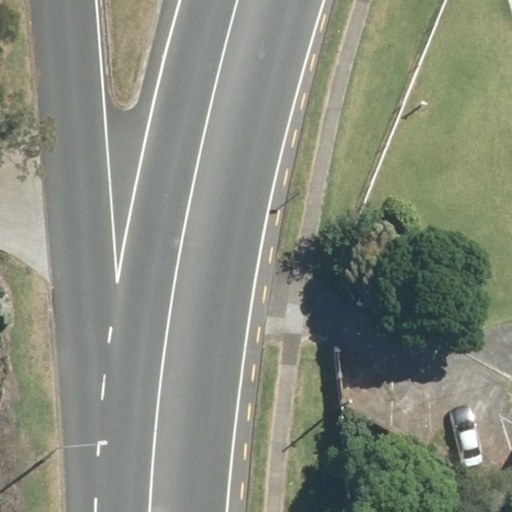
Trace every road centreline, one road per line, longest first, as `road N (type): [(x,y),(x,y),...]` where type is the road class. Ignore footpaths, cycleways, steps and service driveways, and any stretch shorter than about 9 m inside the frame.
road 1 (secondary): [(249,0),(168,310),(146,472)]
road 2 (tertiary): [(146,472),(80,180),(65,0)]
